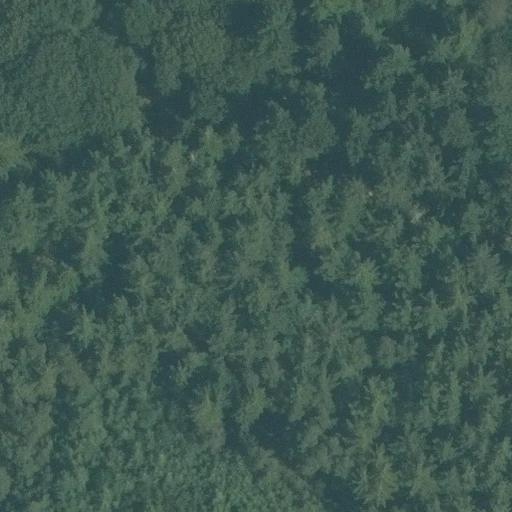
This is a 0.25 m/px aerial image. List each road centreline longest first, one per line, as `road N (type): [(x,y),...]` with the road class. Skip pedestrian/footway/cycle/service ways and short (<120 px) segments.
road 1 (track): [(0,23),(31,50),(49,51),(91,81),(120,83),(175,105),(235,83),(462,105),(511,157)]
road 2 (track): [(0,137),(209,137),(511,241)]
